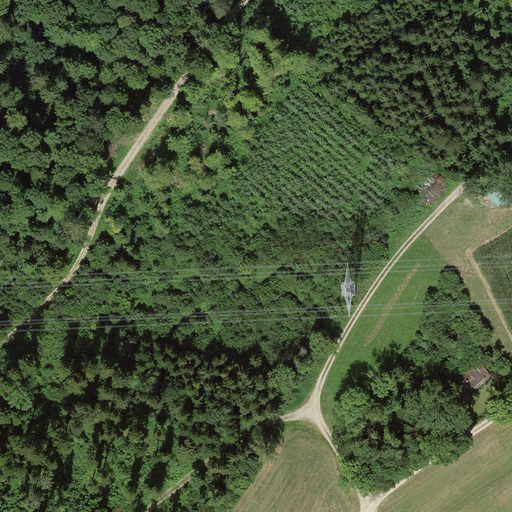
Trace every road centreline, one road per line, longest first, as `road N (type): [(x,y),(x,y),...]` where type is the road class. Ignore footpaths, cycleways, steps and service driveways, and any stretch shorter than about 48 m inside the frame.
road 1 (track): [(156,511),(263,431),(313,414),(324,368),(398,253),(472,173),(511,144)]
road 2 (track): [(0,345),(77,267),(99,205),(172,90),(245,0)]
road 3 (track): [(511,408),(417,464),(370,511)]
